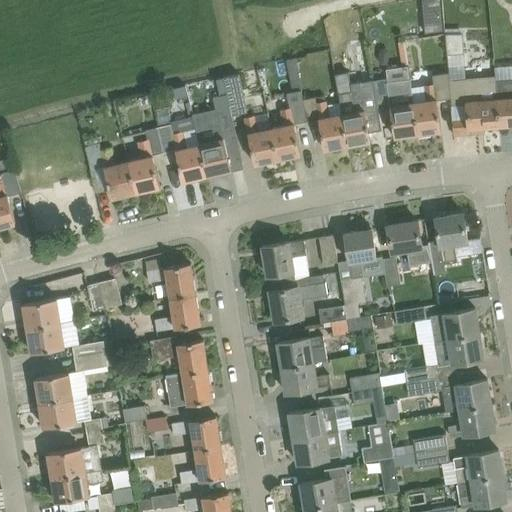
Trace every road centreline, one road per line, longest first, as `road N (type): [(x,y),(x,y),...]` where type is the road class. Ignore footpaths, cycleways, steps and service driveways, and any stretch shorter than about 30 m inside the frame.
road 1 (residential): [(262,511),(215,221)]
road 2 (unclassified): [(215,221),(489,167)]
road 3 (unclassified): [(0,274),(215,221)]
road 4 (residential): [(511,309),(489,167)]
